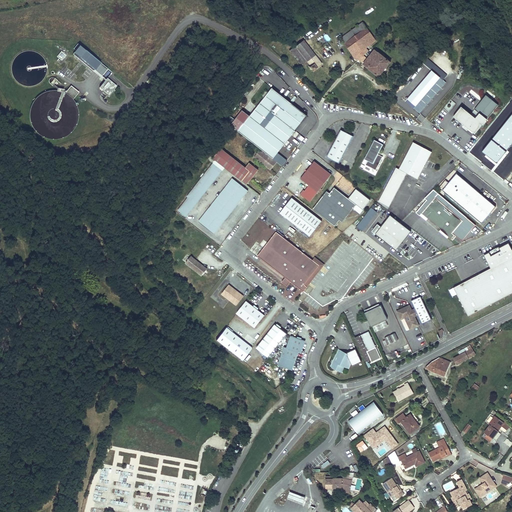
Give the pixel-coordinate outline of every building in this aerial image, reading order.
[(341,38),(343,40),(364,24),(363,22),(341,38)] [(369,32),(364,24),(343,40),(355,57),(359,60),(372,48),(370,46),(373,43),(376,41),(369,32)] [(372,30),(369,32),(376,41),(379,39),(372,30)] [(318,59),(303,40),(295,46),(295,47),(307,62),(310,66),(318,59)] [(76,50),(73,53),(94,71),(91,75),(93,78),(97,74),(105,80),(98,87),(110,97),(116,90),(114,89),(117,85),(108,78),(112,72),(78,44),(74,48),(76,50)] [(307,62),(295,47),(289,51),(301,66),(307,62)] [(391,62),(376,50),(364,64),(379,77),(391,62)] [(60,51),(56,58),(62,61),(66,54),(60,51)] [(322,64),(318,59),(310,66),(310,67),(313,71),(322,64)] [(442,79),(432,71),(406,101),(415,109),(442,79)] [(71,85),(65,93),(71,96),(73,99),(79,92),(71,85)] [(272,158),(306,116),(272,88),(238,131),(272,158)] [(480,115),(486,120),(497,106),(486,97),(475,110),(480,115)] [(477,119),(462,106),(454,116),(464,124),(469,128),(475,133),(483,124),(477,119)] [(480,115),(477,119),(483,124),(486,120),(480,115)] [(354,137),(342,130),(327,157),(340,164),(355,137),(354,137)] [(383,144),(374,139),(364,158),(368,160),(365,164),(376,169),(383,156),(378,154),(383,144)] [(432,151),(414,142),(400,169),(396,167),(379,201),(389,206),(407,172),(418,178),(420,174),(432,151)] [(221,148),(213,158),(241,181),(245,176),(250,179),(253,176),(251,175),(253,172),(255,173),(258,170),(249,163),(245,167),(221,148)] [(262,151),(256,159),(270,170),(276,162),(271,158),(262,151)] [(314,161),(301,178),(309,185),(301,195),(310,202),(331,175),(314,161)] [(212,163),(187,196),(188,197),(178,209),(187,216),(222,170),(212,163)] [(492,202),(457,172),(443,189),(482,222),(493,210),(492,205),(492,202)] [(245,176),(241,181),(246,184),(250,179),(245,176)] [(247,190),(232,178),(200,221),(215,232),(247,190)] [(348,198),(335,187),(330,193),(325,199),(322,196),(313,209),(335,226),(340,220),(344,214),(347,217),(354,208),(360,213),(370,199),(356,188),(348,198)] [(292,197),(280,212),(310,236),(322,221),(292,197)] [(463,221),(436,197),(422,213),(441,229),(440,230),(452,239),(455,235),(452,233),(463,221)] [(453,206),(462,214),(464,212),(456,204),(453,206)] [(376,235),(397,251),(411,232),(390,216),(382,228),(377,225),(371,233),(375,236),(376,235)] [(281,281),(288,286),(291,282),(304,291),(322,266),(276,231),(258,254),(285,276),(281,281)] [(490,268),(449,290),(452,296),(456,294),(468,316),(511,292),(511,250),(511,249),(487,262),(490,268)] [(186,262),(202,275),(207,269),(202,265),(202,264),(200,263),(199,263),(190,256),(186,262)] [(236,304),(243,295),(237,290),(236,292),(233,289),(234,288),(229,284),(222,293),(236,304)] [(432,319),(421,295),(414,299),(415,302),(412,303),(415,309),(417,315),(422,324),(432,319)] [(247,300),(236,313),(255,327),(265,314),(247,300)] [(373,333),(389,327),(380,305),(365,312),(373,333)] [(411,311),(409,306),(397,311),(401,320),(405,318),(410,329),(418,326),(414,316),(411,311)] [(225,327),(215,339),(242,360),(251,347),(225,327)] [(376,348),(369,332),(366,333),(366,335),(365,336),(364,336),(363,335),(356,337),(358,341),(356,342),(366,362),(371,360),(367,352),(376,348)] [(283,346),(279,356),(277,363),(277,364),(291,369),(298,351),(300,352),(304,340),(290,335),(286,347),(283,346)] [(393,335),(385,339),(386,340),(388,345),(396,341),(393,335)] [(258,369),(277,346),(265,336),(246,360),(258,369)] [(466,352),(454,359),(457,364),(468,359),(475,354),(470,346),(464,349),(466,352)] [(337,350),(329,367),(342,373),(344,367),(348,369),(350,363),(352,366),(361,362),(355,349),(351,351),(349,355),(337,350)] [(438,358),(432,361),(426,367),(433,370),(445,375),(450,363),(438,358)] [(404,386),(392,392),(397,401),(412,393),(407,383),(403,385),(404,386)] [(382,414),(373,402),(348,421),(357,434),(382,414)] [(411,419),(409,416),(406,418),(403,413),(396,419),(399,423),(401,421),(410,433),(419,426),(413,418),(411,419)] [(498,430),(497,430),(502,422),(495,416),(489,424),(490,425),(484,432),(493,438),(498,431),(498,430)] [(468,423),(463,431),(466,433),(471,426),(468,423)] [(376,433),(373,429),(363,436),(373,450),(385,441),(391,450),(398,445),(385,426),(376,433)] [(433,461),(440,458),(446,454),(447,456),(451,453),(448,447),(443,439),(436,442),(439,447),(428,452),(433,461)] [(362,441),(356,446),(361,452),(367,447),(362,441)] [(398,458),(400,462),(402,461),(406,469),(414,464),(413,463),(414,462),(416,466),(425,462),(419,451),(407,457),(405,454),(398,458)] [(387,457),(383,460),(386,466),(391,463),(387,457)] [(487,473),(479,478),(483,483),(474,489),(479,497),(496,486),(487,473)] [(342,478),(333,478),(333,477),(325,477),(326,486),(332,486),(333,488),(342,488),(350,490),(353,478),(349,477),(349,480),(342,478)] [(400,491),(396,485),(391,478),(383,484),(387,491),(391,497),(394,495),(397,499),(404,494),(401,490),(400,491)] [(456,482),(459,487),(461,491),(453,496),(455,500),(456,500),(459,506),(462,504),(464,508),(472,503),(469,499),(471,498),(468,493),(467,494),(465,490),(466,489),(461,479),(456,482)] [(459,487),(450,492),(453,496),(461,491),(459,487)] [(304,497),(289,492),(286,500),(301,506),(304,497)] [(351,509),(354,511),(374,511),(376,511),(370,505),(367,508),(359,501),(351,509)] [(408,501),(403,504),(408,510),(412,507),(412,506),(408,501)]
